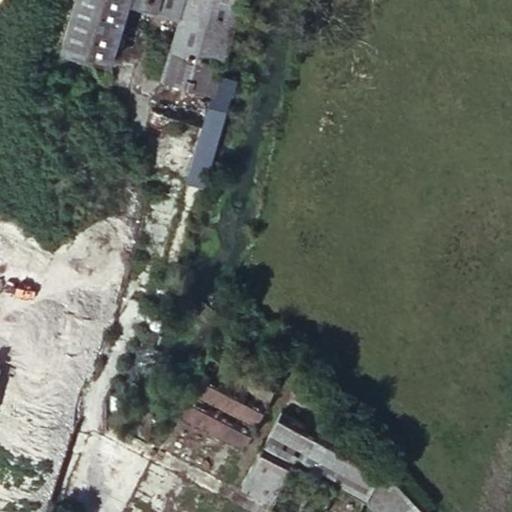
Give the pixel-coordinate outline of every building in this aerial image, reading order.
[(141,0),(87,0),(71,60),(121,74),(139,9),(141,0)] [(141,0),(139,9),(189,23),(170,87),(221,100),(250,0),(141,0)] [(256,321),(293,361),(299,356),(262,316),(256,321)] [(288,366),(293,361),(256,321),(251,326),(288,366)] [(285,369),(288,366),(251,326),(247,329),(285,369)] [(289,393),(219,355),(188,421),(184,429),(251,465),(289,393)] [(346,511),(353,501),(371,468),(346,455),(353,438),(329,427),(322,442),(287,427),(245,502),(264,511),(346,511)] [(423,511),(398,484),(393,480),(371,468),(353,501),(373,511),(423,511)] [(403,480),(433,511),(444,511),(445,511),(410,473),(403,480)] [(423,511),(433,511),(403,480),(398,484),(423,511)]
